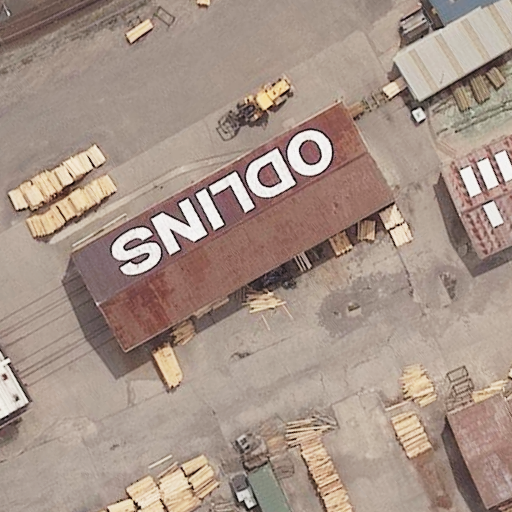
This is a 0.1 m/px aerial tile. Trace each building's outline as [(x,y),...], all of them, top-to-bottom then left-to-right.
[(511,47),(511,0),(428,0),(445,30),(394,58),(417,100),(511,47)] [(388,199),(334,107),(63,265),(118,357),(388,199)] [(511,139),(439,172),(479,261),(511,246),(511,139)] [(0,414),(30,397),(0,343),(0,414)] [(511,394),(445,424),(478,499),(511,484),(511,394)]
